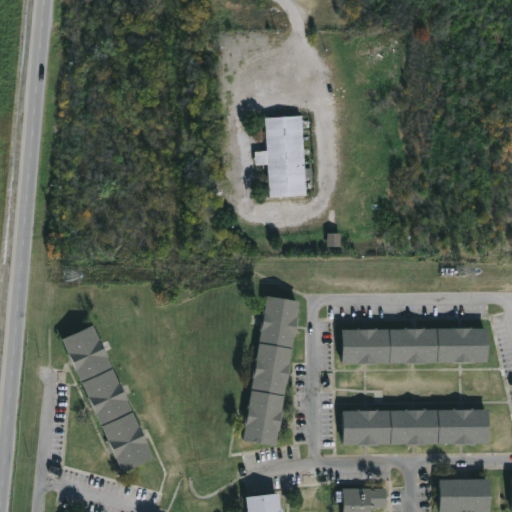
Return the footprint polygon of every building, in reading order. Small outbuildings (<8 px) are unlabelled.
[(303,115),(304,120),(310,120),(311,124),(304,125),(304,136),(309,135),(310,140),(304,140),(305,149),(311,148),(311,153),(305,154),(306,167),(313,167),(313,177),(307,177),(308,195),(270,197),(270,186),(261,186),(261,180),(270,179),(269,165),(256,165),(256,151),(267,150),(266,117),(303,115)] [(302,302),(297,337),(296,337),(291,364),(292,364),(289,384),(288,384),(283,411),(285,412),(281,432),(280,432),(278,446),(244,441),(248,405),(251,406),(255,378),(253,378),(262,331),(261,331),(264,310),(266,311),(268,296),(302,302)] [(96,325),(102,339),(104,338),(121,382),(123,381),(141,426),(143,425),(151,444),(150,445),(156,459),(125,472),(119,458),(117,458),(99,414),(98,414),(80,371),(78,371),(64,339),(96,325)] [(475,327),(475,328),(490,328),(490,363),(427,363),(427,364),(379,363),(379,365),(344,364),(344,330),(359,330),(359,328),(379,328),(379,330),(407,330),(407,328),(454,329),(454,327),(475,327)] [(475,408),(475,410),(491,410),(491,443),(476,443),(476,445),(428,444),(428,446),(380,445),(380,446),(344,445),(344,411),(380,409),(380,411),(407,411),(407,409),(455,410),(455,408),(475,408)] [(492,511),(442,511),(442,481),(492,480),(492,511)] [(388,489),(388,508),(373,508),(373,511),(343,511),(343,502),(337,502),(337,491),(344,491),(344,489),(388,489)] [(282,491),(284,506),(285,506),(285,511),(249,511),(249,509),(251,509),(250,494),(282,491)]
